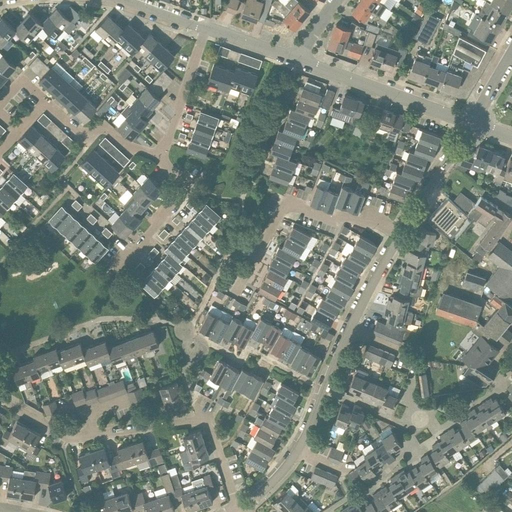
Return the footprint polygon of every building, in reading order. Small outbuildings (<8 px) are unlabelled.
[(238,0),(230,0),(227,10),(234,13),(238,0)] [(263,23),(265,18),(268,9),(261,7),(263,1),(261,0),(246,0),(242,15),(263,23)] [(274,0),(272,4),(286,16),(283,19),(287,22),(286,23),(288,24),(289,24),(294,29),(302,20),(287,7),(284,5),(278,0),(274,0)] [(287,7),(302,20),(310,11),(304,6),(297,0),(288,0),(284,5),(287,7)] [(371,11),(378,1),(376,0),(360,0),(359,2),(371,11)] [(493,4),(508,13),(511,5),(511,0),(490,0),(489,2),(493,4)] [(456,11),(460,4),(455,1),(451,7),(456,11)] [(364,21),(371,11),(359,2),(352,12),(358,17),(360,18),(364,21)] [(414,12),(421,16),(426,9),(420,4),(414,12)] [(485,18),(500,27),(508,13),(493,4),(485,18)] [(63,28),(64,27),(71,20),(57,7),(49,16),(63,28)] [(42,24),(30,12),(22,21),(36,33),(43,25),(42,24)] [(427,44),(440,20),(428,13),(415,38),(427,44)] [(421,18),(415,14),(411,21),(417,24),(421,18)] [(471,28),(467,34),(481,42),(484,37),(491,41),(500,27),(485,18),(484,18),(477,14),(470,27),(471,28)] [(95,28),(103,36),(116,22),(107,15),(95,28)] [(56,37),(63,28),(49,16),(42,24),(43,25),(56,37)] [(15,29),(3,17),(0,20),(0,30),(9,38),(16,31),(16,30),(15,29)] [(383,25),(386,21),(381,17),(377,22),(383,25)] [(265,18),(263,23),(273,26),(275,22),(265,18)] [(28,42),(36,33),(22,21),(15,29),(16,30),(16,31),(28,42)] [(116,22),(103,36),(112,44),(116,39),(116,38),(124,30),(123,29),(116,22)] [(459,37),(459,36),(461,31),(445,22),(443,29),(459,37)] [(116,38),(116,39),(124,45),(137,31),(128,24),(123,29),(124,30),(116,38)] [(347,40),(351,29),(346,28),(346,27),(344,26),(343,27),(336,24),(332,35),(347,40)] [(377,34),(380,29),(368,24),(366,29),(377,34)] [(0,45),(1,47),(9,38),(0,30),(0,45)] [(124,45),(132,53),(133,53),(137,48),(137,47),(145,39),(144,38),(137,31),(124,45)] [(376,34),(369,31),(368,36),(365,44),(371,47),(376,34)] [(137,47),(137,48),(145,54),(157,41),(149,33),(144,38),(145,39),(137,47)] [(345,46),(347,40),(332,35),(328,46),(335,49),(337,50),(338,50),(346,53),(348,47),(345,46)] [(453,52),(469,61),(477,66),(486,50),(459,36),(459,37),(453,52)] [(145,54),(153,61),(165,48),(157,41),(145,54)] [(349,54),(359,58),(363,47),(353,43),(349,54)] [(370,61),(381,65),(386,51),(375,46),(373,52),(373,51),(372,54),(370,61)] [(392,69),(394,65),(402,68),(408,50),(400,47),(397,54),(386,51),(381,65),(392,69)] [(153,61),(154,62),(162,69),(174,55),(165,48),(153,61)] [(73,53),(71,54),(75,58),(77,57),(81,53),(77,49),(73,53)] [(409,76),(423,81),(430,63),(422,60),(424,55),(417,52),(409,76)] [(0,57),(0,68),(8,76),(16,67),(3,55),(0,57)] [(438,86),(440,87),(446,71),(435,66),(439,57),(433,55),(430,63),(423,81),(425,82),(426,80),(439,84),(438,86)] [(29,66),(33,70),(41,60),(37,57),(29,66)] [(33,70),(37,74),(46,64),(41,60),(33,70)] [(40,80),(49,88),(61,75),(52,66),(50,68),(46,64),(37,74),(41,78),(40,80)] [(208,82),(218,86),(224,68),(214,65),(208,82)] [(246,71),(236,67),(234,72),(235,72),(230,85),(231,85),(240,88),(246,71)] [(447,69),(446,71),(440,87),(455,92),(463,69),(456,67),(454,72),(447,69)] [(230,85),(235,72),(234,72),(224,68),(218,86),(229,90),(231,85),(230,85)] [(160,76),(169,84),(173,80),(164,71),(160,76)] [(240,88),(241,89),(251,92),(257,75),(246,71),(240,88)] [(49,88),(58,96),(70,83),(61,75),(49,88)] [(156,80),(165,89),(169,84),(160,76),(156,80)] [(152,84),(162,93),(165,89),(156,80),(152,84)] [(58,96),(67,104),(79,91),(70,83),(58,96)] [(139,96),(152,109),(161,100),(158,97),(162,93),(152,84),(149,88),(147,87),(139,96)] [(317,105),(318,103),(321,94),(303,87),(299,98),(317,105)] [(328,109),(333,98),(335,92),(327,89),(321,106),(328,109)] [(67,104),(75,112),(87,99),(79,91),(67,104)] [(352,114),(359,116),(363,103),(357,100),(345,95),(339,110),(345,112),(343,120),(349,122),(352,114)] [(139,96),(130,106),(133,109),(134,108),(144,118),(144,117),(152,109),(139,96)] [(313,117),(317,105),(299,98),(299,99),(295,109),(291,108),(313,117)] [(87,99),(75,112),(85,121),(97,108),(87,99)] [(133,109),(126,117),(140,130),(148,120),(144,117),(144,118),(134,108),(133,109)] [(309,115),(313,117),(291,108),(286,120),(287,120),(305,127),(309,115)] [(385,138),(395,141),(404,117),(383,109),(377,126),(388,130),(385,138)] [(230,113),(223,110),(221,116),(228,119),(230,113)] [(197,121),(215,127),(218,117),(201,111),(197,121)] [(37,120),(40,122),(46,116),(43,113),(37,120)] [(117,126),(118,127),(131,139),(140,130),(126,117),(117,126)] [(360,137),(366,121),(358,118),(352,134),(360,137)] [(301,137),(305,127),(287,120),(283,130),(279,129),(278,129),(301,137)] [(211,137),(215,127),(197,121),(194,131),(211,137)] [(51,132),(54,135),(60,128),(57,125),(51,132)] [(20,139),(28,147),(40,133),(32,126),(20,139)] [(60,128),(54,135),(56,137),(63,130),(60,128)] [(301,138),(301,137),(278,129),(274,140),(292,147),(296,136),(301,138)] [(418,141),(436,148),(441,136),(422,129),(418,141)] [(208,147),(211,137),(194,131),(190,140),(208,147)] [(28,147),(36,154),(48,140),(40,133),(28,147)] [(99,144),(102,147),(108,140),(105,137),(99,144)] [(36,154),(44,161),(56,148),(48,140),(36,154)] [(67,147),(70,149),(76,143),(73,140),(67,147)] [(205,157),(208,147),(190,140),(187,150),(205,157)] [(288,158),(292,147),(274,140),(270,151),(296,161),(288,158)] [(409,150),(432,159),(436,148),(418,141),(414,152),(409,150)] [(486,167),(485,169),(492,152),(492,150),(479,145),(474,158),(465,155),(465,154),(458,164),(471,169),(473,162),(486,167)] [(56,148),(44,161),(52,169),(65,155),(56,148)] [(82,163),(90,171),(102,157),(94,149),(82,163)] [(113,156),(115,159),(121,152),(119,150),(113,156)] [(405,162),(424,168),(423,168),(427,157),(432,159),(409,150),(405,162)] [(291,173),(296,161),(270,151),(270,152),(278,155),(274,166),(273,165),(273,166),(291,173)] [(121,152),(115,159),(118,161),(124,155),(121,152)] [(505,173),(506,172),(500,170),(505,156),(492,152),(485,169),(498,173),(495,182),(501,184),(503,179),(505,173)] [(90,171),(98,178),(110,164),(102,157),(90,171)] [(503,179),(511,182),(511,158),(510,158),(506,172),(505,173),(503,179)] [(313,168),(319,170),(321,164),(315,162),(313,168)] [(415,178),(414,178),(419,180),(424,168),(405,162),(401,173),(415,178)] [(389,169),(392,170),(395,171),(397,165),(391,163),(389,169)] [(110,164),(98,178),(106,186),(119,172),(110,164)] [(287,184),(291,173),(273,166),(269,177),(287,184)] [(319,170),(313,168),(311,174),(316,176),(319,170)] [(392,170),(389,169),(386,168),(384,174),(390,176),(392,170)] [(392,183),(411,189),(414,178),(415,178),(401,173),(397,171),(392,183)] [(6,180),(20,193),(28,185),(14,172),(6,180)] [(141,185),(154,197),(162,188),(149,176),(141,185)] [(0,188),(14,200),(20,193),(6,180),(0,187),(0,188)] [(392,183),(392,185),(388,194),(407,201),(411,189),(392,183)] [(475,183),(472,188),(482,195),(485,190),(475,183)] [(310,203),(321,207),(328,189),(317,184),(310,203)] [(133,194),(146,206),(154,197),(141,185),(133,194)] [(328,189),(321,207),(333,212),(336,204),(335,204),(339,193),(342,186),(341,186),(339,193),(328,189)] [(336,204),(346,208),(353,190),(342,186),(339,193),(335,204),(336,204)] [(0,201),(7,208),(14,200),(0,188),(0,201)] [(353,190),(346,208),(358,213),(365,195),(353,190)] [(482,210),(491,215),(497,207),(481,196),(476,204),(460,191),(453,200),(462,207),(476,219),(477,217),(482,210)] [(127,207),(128,206),(138,215),(146,206),(133,194),(124,204),(127,207)] [(459,226),(469,214),(448,197),(431,218),(448,233),(456,223),(459,226)] [(213,224),(213,223),(220,216),(206,203),(199,211),(213,224)] [(49,219),(57,226),(70,212),(62,205),(49,219)] [(127,207),(120,215),(133,227),(142,218),(138,215),(128,206),(127,207)] [(489,229),(498,236),(505,226),(511,216),(497,207),(491,215),(490,216),(491,216),(496,220),(489,229)] [(476,219),(477,219),(484,225),(491,216),(490,216),(491,215),(482,210),(477,217),(476,219)] [(206,231),(213,224),(199,211),(192,219),(206,231)] [(57,226),(65,233),(78,219),(70,212),(57,226)] [(120,215),(118,217),(112,224),(125,236),(133,227),(120,215)] [(65,233),(72,240),(85,226),(78,219),(65,233)] [(199,239),(206,231),(192,219),(185,226),(199,239)] [(20,228),(19,228),(22,232),(27,226),(24,223),(22,225),(20,223),(17,226),(20,228)] [(72,240),(80,247),(93,233),(85,226),(72,240)] [(192,246),(199,239),(185,226),(178,234),(192,246)] [(304,246),(305,244),(310,235),(293,226),(287,237),(304,246)] [(349,229),(344,226),(341,231),(346,234),(349,229)] [(433,244),(435,232),(416,227),(414,235),(418,236),(416,246),(428,249),(429,243),(433,244)] [(489,229),(483,237),(475,249),(484,256),(495,240),(498,236),(489,229)] [(80,247),(87,254),(100,240),(93,233),(80,247)] [(185,254),(192,246),(178,234),(172,241),(185,254)] [(354,246),(371,255),(377,245),(360,235),(354,246)] [(299,256),(304,246),(287,237),(282,247),(299,256)] [(100,240),(87,254),(95,261),(108,247),(100,240)] [(179,261),(185,254),(172,241),(164,249),(168,252),(178,261),(179,261),(183,264),(182,265),(183,265),(183,264),(179,261)] [(332,247),(337,250),(340,245),(335,242),(332,247)] [(326,251),(329,246),(324,243),(321,248),(326,251)] [(486,284),(487,285),(496,293),(510,303),(511,300),(511,252),(499,243),(488,257),(499,266),(486,284)] [(298,257),(299,256),(282,247),(279,246),(273,256),(290,266),(296,255),(298,257)] [(348,256),(365,266),(371,255),(354,246),(348,256)] [(407,262),(423,266),(426,254),(427,255),(428,249),(416,246),(414,251),(406,249),(404,257),(408,258),(407,262)] [(337,250),(332,247),(329,253),(334,256),(337,250)] [(176,272),(183,265),(182,265),(183,264),(179,261),(178,261),(168,252),(161,259),(176,272)] [(339,266),(357,275),(362,265),(365,266),(348,256),(345,255),(339,266)] [(285,276),(290,266),(273,256),(267,267),(287,278),(287,277),(285,276)] [(169,280),(176,272),(161,259),(155,267),(169,280)] [(312,264),(317,267),(320,261),(315,259),(312,264)] [(400,273),(420,278),(423,266),(407,262),(406,266),(402,265),(400,273)] [(320,268),(326,271),(329,266),(323,263),(320,268)] [(317,267),(312,264),(309,270),(314,273),(317,267)] [(336,277),(351,285),(357,275),(339,266),(334,276),(336,277)] [(162,287),(169,280),(155,267),(148,275),(162,287)] [(281,288),(287,278),(267,267),(270,269),(264,278),(264,279),(281,288)] [(326,271),(320,268),(317,274),(323,277),(326,271)] [(462,285),(478,290),(479,287),(482,288),(486,278),(467,271),(462,285)] [(421,286),(418,285),(420,278),(400,273),(398,281),(402,282),(400,292),(412,295),(416,296),(417,296),(420,296),(423,288),(421,286)] [(155,295),(162,287),(148,275),(141,282),(155,295)] [(205,275),(201,280),(206,284),(210,279),(205,275)] [(330,288),(347,297),(353,287),(351,285),(336,277),(330,288)] [(275,299),(281,288),(264,279),(258,289),(275,299)] [(300,285),(306,288),(309,282),(303,279),(300,285)] [(309,290),(314,292),(317,287),(312,284),(309,290)] [(306,288),(300,285),(297,291),(303,294),(306,288)] [(324,299),(339,307),(341,308),(347,297),(330,288),(324,299)] [(314,292),(309,290),(306,295),(311,298),(314,292)] [(220,291),(217,296),(222,299),(225,294),(220,291)] [(386,307),(406,312),(409,300),(411,300),(412,295),(400,292),(398,297),(393,296),(392,300),(388,299),(386,307)] [(511,305),(510,303),(496,293),(489,303),(497,308),(482,326),(477,322),(474,328),(481,330),(491,338),(493,335),(505,345),(511,336),(511,334),(504,328),(511,317),(511,305)] [(262,302),(268,305),(271,300),(265,297),(262,302)] [(316,308),(334,317),(333,317),(339,307),(324,299),(322,297),(316,308)] [(233,305),(238,308),(241,302),(236,300),(233,305)] [(271,300),(268,305),(273,308),(276,303),(271,300)] [(289,307),(294,309),(297,304),(291,301),(289,307)] [(241,302),(238,308),(243,311),(246,305),(241,302)] [(302,314),(305,309),(299,306),(297,311),(302,314)] [(403,323),(406,312),(386,307),(384,314),(388,315),(386,325),(389,326),(394,328),(400,330),(405,333),(407,328),(399,325),(399,322),(403,323)] [(283,314),(289,317),(292,311),(286,308),(283,314)] [(316,308),(310,318),(328,328),(334,317),(316,308)] [(474,328),(477,322),(437,309),(435,314),(474,328)] [(199,328),(210,334),(219,317),(217,316),(208,311),(199,328)] [(292,311),(289,317),(294,320),(297,314),(292,311)] [(220,340),(224,334),(230,323),(219,317),(210,334),(220,340)] [(233,340),(234,340),(243,323),(233,317),(230,323),(224,334),(233,340)] [(251,334),(262,340),(272,323),(261,317),(254,329),(251,334)] [(248,318),(246,324),(253,326),(256,320),(248,318)] [(277,318),(274,323),(285,328),(287,322),(277,318)] [(304,325),(309,328),(312,323),(307,320),(304,325)] [(372,333),(378,335),(383,324),(377,321),(372,333)] [(243,323),(234,340),(244,346),(251,334),(254,329),(243,323)] [(270,349),(280,332),(282,328),(272,323),(262,340),(272,345),(270,349)] [(312,323),(309,328),(315,331),(318,326),(312,323)] [(378,335),(384,338),(389,326),(386,325),(383,324),(378,335)] [(283,331),(291,337),(295,332),(287,326),(283,331)] [(384,338),(389,340),(394,328),(389,326),(384,338)] [(389,340),(395,342),(400,330),(394,328),(389,340)] [(402,340),(407,343),(413,330),(407,328),(405,333),(402,340)] [(476,357),(485,364),(498,348),(489,341),(491,338),(481,330),(474,328),(473,331),(479,336),(482,339),(476,346),(473,344),(462,359),(470,365),(476,357)] [(328,332),(323,329),(320,335),(325,338),(328,332)] [(142,334),(150,357),(156,355),(153,348),(159,345),(153,330),(142,334)] [(400,345),(402,340),(405,333),(400,330),(395,342),(400,345)] [(413,330),(407,343),(413,345),(418,333),(413,330)] [(270,349),(281,355),(291,338),(280,332),(270,349)] [(331,340),(333,337),(334,335),(328,332),(325,337),(331,340)] [(145,359),(150,357),(142,334),(131,339),(136,354),(142,352),(145,359)] [(281,355),(291,360),(300,345),(301,344),(291,338),(281,355)] [(136,354),(131,339),(119,343),(127,364),(138,360),(136,354)] [(100,360),(111,356),(108,347),(106,341),(94,345),(100,360)] [(74,362),(86,358),(83,349),(80,343),(69,347),(74,362)] [(116,369),(127,364),(119,343),(108,347),(111,356),(116,369)] [(362,355),(368,358),(373,346),(367,344),(362,355)] [(83,349),(86,358),(89,364),(100,360),(94,345),(83,349)] [(290,363),(301,368),(310,351),(300,345),(291,360),(290,363)] [(368,358),(373,360),(378,348),(373,346),(368,358)] [(63,366),(58,351),(56,347),(45,352),(50,367),(62,363),(63,366)] [(63,366),(74,362),(69,347),(58,351),(63,366)] [(373,360),(379,362),(384,351),(378,348),(373,360)] [(310,351),(301,368),(312,374),(321,357),(310,351)] [(379,362),(384,365),(389,353),(384,351),(379,362)] [(35,360),(40,371),(50,367),(45,352),(33,356),(35,360)] [(389,353),(384,365),(390,367),(395,356),(389,353)] [(470,365),(463,374),(480,386),(484,380),(488,383),(490,380),(497,372),(485,364),(476,357),(470,365)] [(24,364),(30,379),(41,375),(40,371),(35,360),(24,364)] [(210,377),(221,383),(230,366),(219,360),(211,374),(206,371),(203,376),(209,379),(210,377)] [(29,379),(30,379),(24,364),(12,368),(18,383),(24,381),(27,388),(32,386),(29,379)] [(231,388),(233,385),(240,372),(230,366),(221,383),(231,388)] [(240,372),(233,385),(243,391),(253,374),(242,368),(240,372)] [(426,372),(419,373),(422,396),(429,395),(426,372)] [(243,391),(254,397),(264,380),(253,374),(243,391)] [(356,392),(359,393),(365,379),(354,374),(347,393),(354,396),(356,392)] [(362,399),(369,402),(376,383),(365,379),(359,393),(363,395),(362,399)] [(127,392),(123,380),(118,382),(123,394),(127,392)] [(164,400),(181,394),(177,381),(159,387),(164,400)] [(263,387),(269,390),(271,384),(266,381),(263,387)] [(117,396),(123,394),(118,382),(112,384),(117,396)] [(279,396),(279,395),(292,402),(296,396),(297,397),(299,393),(300,394),(300,393),(281,383),(275,394),(279,396)] [(378,401),(381,403),(388,388),(376,383),(369,402),(376,405),(378,401)] [(111,398),(117,396),(112,384),(106,386),(111,398)] [(219,385),(217,388),(211,398),(214,400),(222,386),(219,385)] [(105,400),(111,398),(106,386),(101,388),(105,400)] [(130,399),(143,394),(140,387),(137,388),(127,392),(130,399)] [(269,390),(263,387),(260,392),(266,395),(269,390)] [(93,403),(99,401),(95,390),(96,390),(95,388),(89,390),(93,403)] [(100,403),(105,400),(101,388),(96,390),(95,390),(99,401),(100,403)] [(388,388),(381,403),(378,410),(386,414),(387,410),(391,411),(397,397),(387,392),(388,388)] [(82,404),(87,402),(84,392),(83,390),(77,392),(82,404)] [(88,405),(93,403),(89,390),(84,392),(87,402),(88,405)] [(76,406),(82,404),(77,392),(71,394),(76,406)] [(143,394),(130,399),(132,406),(145,401),(143,394)] [(181,394),(164,400),(169,413),(186,407),(181,394)] [(279,395),(279,396),(273,405),(291,415),(296,405),(292,402),(279,395)] [(217,402),(222,405),(225,400),(220,397),(217,402)] [(495,419),(497,418),(506,412),(497,399),(493,401),(491,398),(484,402),(495,419)] [(225,400),(222,405),(227,408),(230,402),(225,400)] [(45,410),(56,406),(54,401),(43,405),(45,410)] [(485,425),(495,419),(484,402),(478,406),(480,410),(477,412),(485,425)] [(346,427),(347,423),(351,412),(348,411),(349,407),(342,404),(334,422),(346,427)] [(347,423),(358,428),(364,413),(361,412),(362,408),(355,404),(351,412),(347,423)] [(282,425),(284,426),(291,415),(273,405),(267,416),(282,425)] [(56,406),(45,410),(46,415),(58,411),(56,406)] [(475,432),(485,425),(477,412),(475,408),(468,413),(470,416),(466,419),(475,432),(477,436),(478,436),(475,432)] [(0,428),(2,428),(2,425),(5,424),(9,416),(0,411),(0,428)] [(235,419),(240,422),(243,417),(238,414),(235,419)] [(265,415),(259,426),(276,435),(282,425),(267,416),(265,415)] [(467,443),(477,436),(475,432),(466,419),(460,423),(462,427),(458,429),(467,443)] [(371,427),(367,421),(363,424),(366,430),(371,427)] [(9,439),(20,444),(28,428),(17,422),(11,433),(5,430),(0,439),(0,443),(5,446),(9,439)] [(240,429),(246,432),(248,427),(243,424),(240,429)] [(254,437),(257,439),(271,446),(271,445),(276,435),(259,426),(254,437)] [(457,449),(467,443),(458,429),(455,431),(453,427),(446,432),(457,449)] [(32,461),(35,458),(39,449),(34,446),(40,435),(28,428),(20,444),(30,450),(25,458),(32,461)] [(246,432),(240,429),(237,434),(243,437),(246,432)] [(188,450),(205,444),(201,431),(183,437),(188,450)] [(382,438),(385,442),(393,455),(400,451),(398,447),(401,445),(392,432),(382,438)] [(448,455),(457,449),(446,432),(440,436),(442,440),(438,442),(450,459),(448,455)] [(503,441),(508,437),(504,432),(499,436),(503,441)] [(231,445),(237,448),(240,442),(234,439),(231,445)] [(257,439),(252,449),(269,458),(275,448),(271,445),(271,446),(257,439)] [(157,464),(153,450),(147,452),(143,440),(130,444),(136,462),(147,458),(150,466),(157,464)] [(374,448),(383,462),(386,460),(389,463),(396,459),(393,455),(385,442),(374,448)] [(440,466),(450,459),(438,442),(432,446),(434,450),(431,452),(440,466)] [(125,465),(136,462),(130,444),(117,449),(120,455),(114,457),(119,470),(126,468),(125,465)] [(185,471),(189,470),(199,466),(197,461),(209,457),(205,444),(188,450),(191,460),(183,463),(185,471)] [(119,470),(114,457),(108,459),(104,447),(91,451),(97,469),(109,465),(111,473),(119,470)] [(327,459),(333,461),(338,450),(332,447),(327,459)] [(157,464),(164,461),(159,448),(153,450),(157,464)] [(366,459),(367,459),(375,472),(382,468),(380,464),(383,462),(374,448),(364,455),(366,459)] [(252,449),(251,451),(246,460),(263,469),(269,458),(252,449)] [(338,450),(333,461),(338,463),(343,452),(338,450)] [(87,472),(97,469),(91,451),(79,456),(83,467),(77,469),(82,483),(89,480),(87,472)] [(428,478),(428,477),(438,471),(433,463),(427,454),(420,459),(423,462),(419,465),(421,468),(428,478)] [(358,468),(353,471),(360,482),(365,479),(367,482),(374,478),(372,474),(375,472),(367,459),(365,460),(356,465),(358,468)] [(160,466),(162,473),(169,470),(167,463),(160,466)] [(495,469),(504,479),(509,475),(499,465),(495,469)] [(7,494),(20,496),(23,477),(11,475),(13,467),(5,466),(3,480),(9,481),(7,494)] [(310,478),(316,481),(321,469),(315,467),(310,478)] [(409,471),(418,485),(420,488),(431,481),(428,477),(428,478),(421,468),(418,470),(416,467),(409,471)] [(316,481),(327,486),(332,474),(321,469),(316,481)] [(500,484),(504,479),(495,469),(490,473),(500,484)] [(23,477),(20,496),(33,498),(35,486),(41,487),(43,472),(36,470),(34,479),(23,477)] [(408,491),(418,485),(409,471),(406,473),(404,470),(397,474),(408,491)] [(355,485),(360,482),(353,471),(348,474),(355,485)] [(43,472),(41,487),(50,488),(54,501),(67,497),(61,479),(49,483),(51,473),(43,472)] [(156,497),(160,511),(170,511),(175,511),(171,500),(177,498),(169,476),(168,472),(161,475),(167,494),(156,497)] [(300,477),(295,473),(291,478),(296,482),(300,477)] [(495,488),(500,484),(490,473),(486,478),(495,488)] [(187,510),(200,506),(194,488),(182,492),(176,474),(169,476),(177,498),(177,500),(183,498),(187,510)] [(332,474),(327,486),(333,488),(338,476),(332,474)] [(391,488),(398,497),(408,491),(397,474),(390,478),(393,482),(389,484),(391,488)] [(194,488),(200,506),(213,502),(209,490),(214,488),(210,475),(202,477),(205,485),(194,488)] [(491,492),(495,488),(486,478),(482,482),(491,492)] [(486,497),(491,492),(482,482),(474,489),(486,497)] [(390,508),(400,501),(398,497),(391,488),(388,490),(386,486),(379,491),(390,508)] [(281,507),(284,510),(295,499),(298,496),(297,490),(292,496),(287,490),(273,504),(278,510),(281,507)] [(511,498),(511,494),(508,490),(502,496),(509,502),(511,498)] [(105,511),(120,511),(115,495),(103,499),(101,491),(93,494),(98,507),(103,505),(105,511)] [(134,511),(139,509),(135,495),(129,497),(127,491),(115,495),(120,511),(123,511),(133,509),(134,511)] [(378,511),(383,511),(390,508),(379,491),(372,495),(375,499),(371,501),(378,511)] [(146,511),(160,511),(156,497),(145,501),(142,492),(135,495),(139,509),(145,507),(146,511)] [(299,511),(304,508),(307,505),(299,496),(298,496),(295,499),(284,510),(285,511),(299,511)] [(378,511),(371,501),(368,503),(366,499),(359,504),(364,511),(378,511)] [(349,511),(364,511),(359,504),(356,506),(353,502),(347,507),(349,511)]
